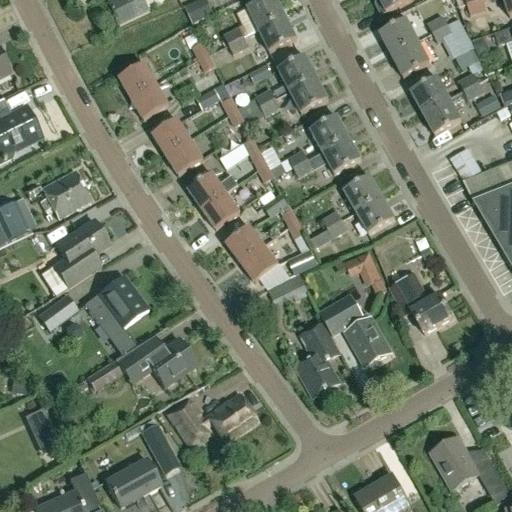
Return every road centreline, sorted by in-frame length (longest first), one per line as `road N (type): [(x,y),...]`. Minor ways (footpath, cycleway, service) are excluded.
road 1 (residential): [(322,458),(127,189),(22,0)]
road 2 (residential): [(511,341),(433,219),(318,0)]
road 3 (residential): [(322,458),(511,352)]
